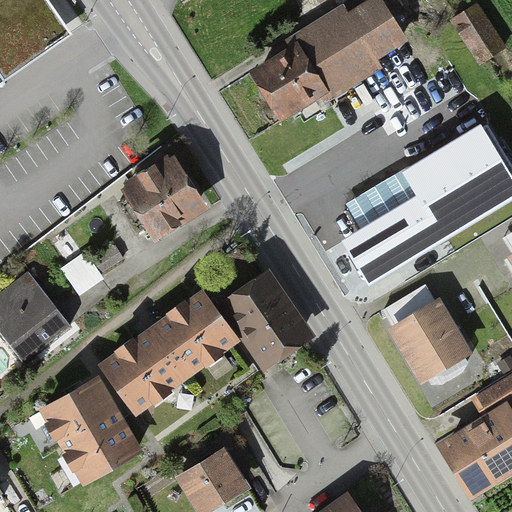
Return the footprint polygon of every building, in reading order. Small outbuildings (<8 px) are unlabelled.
[(0,0),(0,83),(3,88),(71,42),(42,0),(0,0)] [(382,0),(379,0),(350,17),(346,12),(298,40),(302,48),(251,77),(281,129),(332,99),(334,102),(382,74),(377,64),(409,46),(382,0)] [(477,5),(454,20),(484,62),(506,47),(477,5)] [(418,197),(343,243),(370,288),(511,202),(511,175),(481,123),(402,170),(418,197)] [(121,196),(147,238),(202,204),(177,162),(121,196)] [(116,245),(90,261),(97,273),(124,257),(116,245)] [(218,312),(265,379),(314,344),(267,277),(218,312)] [(32,282),(0,306),(0,338),(23,370),(71,334),(32,282)] [(97,368),(134,422),(238,350),(200,296),(97,368)] [(387,337),(422,392),(472,361),(438,305),(387,337)] [(511,374),(476,397),(490,419),(504,410),(511,404),(511,374)] [(79,492),(141,459),(101,383),(39,417),(79,492)] [(443,448),(470,492),(511,465),(511,422),(504,410),(490,419),(443,448)] [(176,483),(194,511),(217,511),(247,494),(223,454),(176,483)] [(358,511),(352,503),(338,511),(358,511)]
